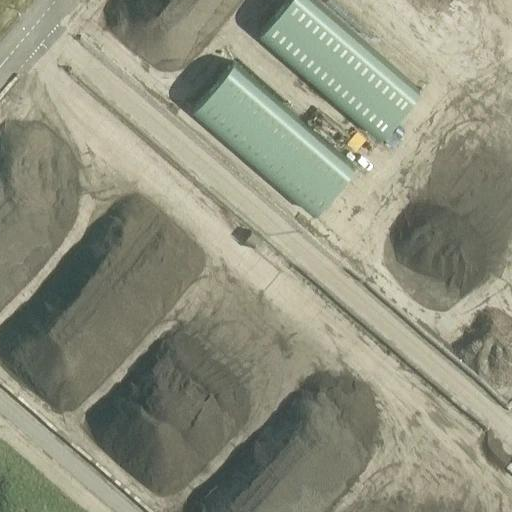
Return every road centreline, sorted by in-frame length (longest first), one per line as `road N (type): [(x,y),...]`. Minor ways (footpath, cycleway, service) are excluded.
road 1 (unknown): [(36,29),(368,307),(511,447)]
road 2 (unknown): [(0,393),(135,511)]
